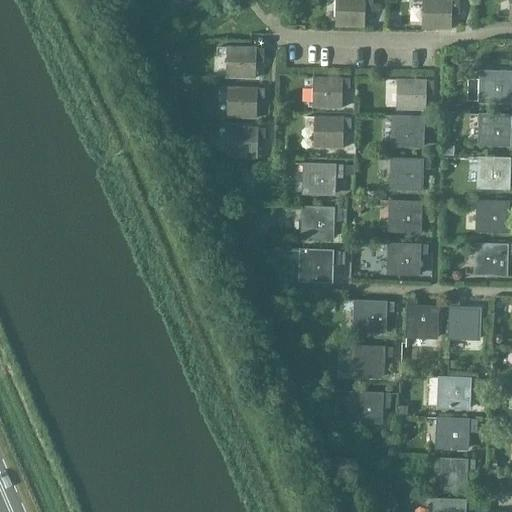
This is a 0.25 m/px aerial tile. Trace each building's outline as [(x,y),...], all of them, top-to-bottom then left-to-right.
[(372,7),(371,0),(334,0),(334,25),(363,26),(364,6),(372,7)] [(458,7),(457,0),(420,0),(420,27),(450,27),(450,7),(458,7)] [(262,59),(262,49),(226,48),(225,77),(255,78),(255,59),(262,59)] [(511,82),(511,72),(479,72),(478,102),(508,103),(508,82),(511,82)] [(347,89),(347,79),(311,78),(310,107),(340,108),(341,89),(347,89)] [(432,91),(432,81),(395,80),(395,109),(424,110),(424,92),(432,91)] [(256,99),(263,99),(263,89),(226,88),(225,117),(255,118),(256,99)] [(511,124),(511,115),(478,114),(477,144),(505,145),(506,125),(511,124)] [(430,127),(430,118),(392,117),(391,146),(420,147),(421,127),(430,127)] [(349,129),(349,120),(313,118),(312,147),(341,148),(342,128),(349,129)] [(264,140),(264,129),(227,128),(226,157),(256,158),(256,139),(264,140)] [(511,168),(511,157),(477,157),(476,187),(504,188),(505,168),(511,168)] [(428,170),(429,160),(390,159),(389,189),(419,190),(419,170),(428,170)] [(341,174),(342,165),(304,164),(303,193),(332,194),(333,174),(341,174)] [(511,211),(511,201),(475,200),(474,231),(503,232),(504,211),(511,211)] [(427,213),(427,202),(389,201),(387,232),(417,232),(418,212),(427,213)] [(339,218),(340,208),(302,207),(301,237),(331,238),(331,217),(339,218)] [(426,254),(426,245),(387,244),(386,274),(416,276),(417,254),(426,254)] [(511,254),(511,245),(474,244),(473,274),(501,275),(502,254),(511,254)] [(330,261),(338,261),(338,251),(300,250),(299,280),(330,281),(330,261)] [(434,339),(435,309),(414,308),(414,300),(406,299),(404,338),(434,339)] [(476,340),(477,311),(458,310),(458,301),(448,301),(446,339),(476,340)] [(391,314),(391,303),(353,302),(352,331),(381,332),(382,313),(391,314)] [(389,358),(390,347),(351,346),(350,376),(380,377),(381,357),(389,358)] [(476,390),(476,379),(438,378),(437,408),(466,409),(467,390),(476,390)] [(388,404),(388,394),(349,393),(349,421),(379,422),(379,404),(388,404)] [(475,430),(475,421),(436,419),(435,448),(465,449),(465,430),(475,430)] [(473,471),(473,461),(435,460),(434,490),(463,491),(464,471),(473,471)] [(461,511),(462,511),(472,511),(472,502),(433,500),(432,511),(461,511)]
